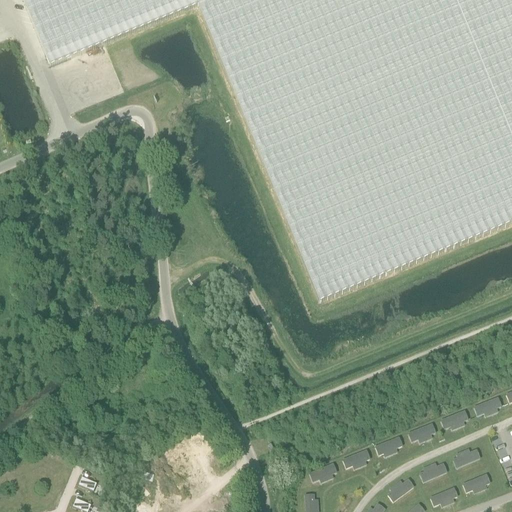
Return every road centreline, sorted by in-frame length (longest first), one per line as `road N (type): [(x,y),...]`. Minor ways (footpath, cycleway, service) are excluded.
road 1 (unclassified): [(264,511),(250,458),(182,352),(169,317),(142,115),(125,114),(0,167)]
road 2 (track): [(511,297),(317,376),(293,367),(233,269),(203,263),(163,279)]
road 3 (track): [(234,431),(511,319)]
road 4 (unknown): [(6,38),(25,46),(65,139)]
